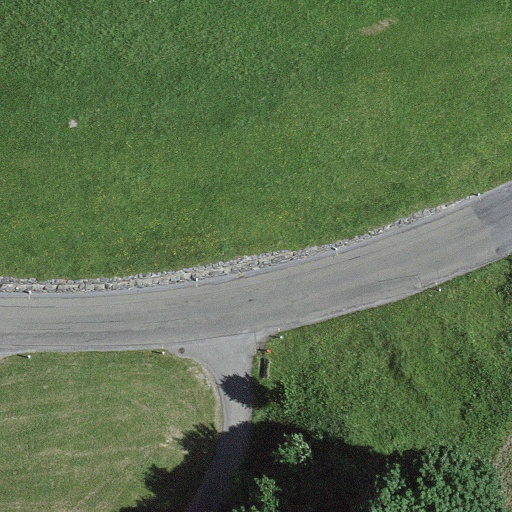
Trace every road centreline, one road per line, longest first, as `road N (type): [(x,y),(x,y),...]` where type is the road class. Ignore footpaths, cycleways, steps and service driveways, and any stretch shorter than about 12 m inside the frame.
road 1 (tertiary): [(511,214),(373,271),(223,311),(0,322)]
road 2 (track): [(178,511),(218,461),(223,311)]
